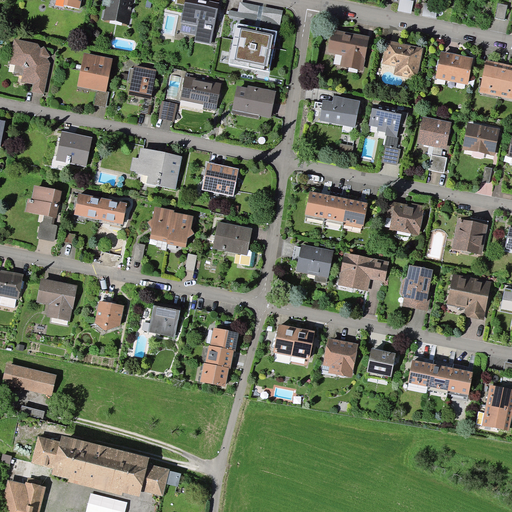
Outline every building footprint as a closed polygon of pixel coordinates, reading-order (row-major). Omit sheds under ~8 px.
[(84,0),(61,0),(61,8),(82,12),(84,0)] [(134,0),(107,0),(102,21),(130,26),(134,0)] [(412,1),(405,0),(399,0),(397,12),(410,14),(412,1)] [(217,9),(185,2),(180,31),(197,34),(195,40),(210,43),(217,9)] [(258,6),(240,3),(238,12),(230,11),(229,15),(256,20),(258,6)] [(438,8),(424,4),(422,16),(436,20),(438,8)] [(507,6),(497,4),(494,19),(505,21),(507,6)] [(282,10),(264,7),(261,21),(279,24),(282,10)] [(278,29),(239,21),(231,60),(270,68),(278,29)] [(368,42),(331,35),(327,54),(341,57),(339,70),(362,74),(368,42)] [(36,46),(13,42),(10,65),(23,68),(21,82),(34,85),(33,95),(43,97),(50,64),(36,46)] [(422,50),(386,44),(381,71),(417,77),(422,50)] [(471,60),(439,53),(434,78),(465,85),(471,60)] [(112,63),(82,57),(77,87),(106,92),(112,63)] [(511,69),(484,63),(478,92),(511,99),(511,69)] [(156,72),(132,68),(127,95),(141,99),(150,100),(156,72)] [(221,87),(185,80),(180,104),(216,111),(221,87)] [(275,96),(235,89),(231,114),(270,120),(275,96)] [(108,96),(95,93),(92,108),(105,110),(108,96)] [(359,104),(324,97),(318,124),(353,131),(359,104)] [(141,99),(139,113),(147,115),(150,100),(141,99)] [(176,107),(162,105),(158,121),(173,124),(176,107)] [(405,114),(372,106),(366,133),(398,141),(405,114)] [(450,124),(422,118),(416,145),(445,151),(450,124)] [(499,131),(466,124),(460,151),(493,157),(499,131)] [(92,144),(61,136),(56,160),(87,167),(92,144)] [(180,155),(143,148),(141,158),(135,157),(133,167),(151,170),(150,179),(175,184),(180,155)] [(398,151),(385,149),(382,164),(396,166),(398,151)] [(446,160),(431,157),(428,173),(444,175),(446,160)] [(241,172),(206,165),(201,193),(235,200),(241,172)] [(493,170),(484,168),(481,185),(490,186),(493,170)] [(59,194),(34,188),(28,214),(54,220),(59,194)] [(368,206),(309,194),(305,218),(363,229),(368,206)] [(126,206),(76,197),(72,218),(121,228),(126,206)] [(424,210),(389,203),(386,218),(392,219),(389,232),(419,237),(424,210)] [(192,219),(153,213),(148,243),(187,249),(192,219)] [(489,224),(461,218),(460,218),(454,252),(482,256),(489,224)] [(39,222),(36,237),(54,241),(57,225),(39,222)] [(251,230),(215,224),(211,252),(246,258),(251,230)] [(146,247),(136,244),(131,259),(142,262),(146,247)] [(301,247),(296,273),(328,279),(333,253),(301,247)] [(121,255),(106,251),(103,265),(118,269),(121,255)] [(198,253),(188,252),(185,270),(195,271),(198,253)] [(368,293),(370,281),(385,283),(389,263),(344,255),(337,287),(368,293)] [(432,296),(429,295),(433,273),(409,268),(407,280),(403,281),(400,295),(403,299),(402,308),(429,313),(432,296)] [(24,277),(0,272),(0,297),(0,298),(0,305),(13,308),(14,300),(19,301),(24,277)] [(492,283),(453,276),(447,306),(466,310),(464,318),(484,322),(486,313),(492,283)] [(75,286),(39,280),(35,304),(48,307),(46,318),(51,319),(50,324),(68,327),(75,286)] [(511,291),(506,290),(501,312),(511,314),(511,291)] [(98,291),(92,327),(117,331),(121,308),(115,307),(116,303),(112,302),(114,294),(98,291)] [(153,304),(147,335),(173,340),(179,309),(153,304)] [(290,358),(295,330),(278,327),(272,355),(290,358)] [(308,362),(313,334),(295,330),(290,358),(308,362)] [(240,335),(213,331),(210,348),(234,352),(237,353),(240,335)] [(358,346),(327,339),(321,366),(331,368),(330,375),(352,380),(358,346)] [(210,348),(207,348),(204,366),(227,370),(231,371),(234,352),(210,348)] [(371,350),(366,373),(391,379),(396,356),(371,350)] [(412,362),(408,385),(428,389),(433,366),(412,362)] [(55,377),(4,366),(0,382),(0,386),(50,398),(55,377)] [(201,366),(198,383),(224,388),(227,370),(204,366),(201,366)] [(433,366),(428,389),(449,392),(453,370),(433,366)] [(453,370),(449,392),(469,396),(473,374),(453,370)] [(511,389),(491,386),(487,406),(511,410),(511,389)] [(511,416),(511,410),(487,406),(483,427),(509,432),(511,416)] [(56,444),(36,439),(30,466),(49,470),(47,478),(137,500),(139,492),(162,498),(168,471),(146,466),(147,460),(57,438),(56,444)] [(36,511),(42,489),(3,481),(0,496),(0,511),(36,511)] [(123,511),(126,502),(91,493),(86,511),(123,511)]
